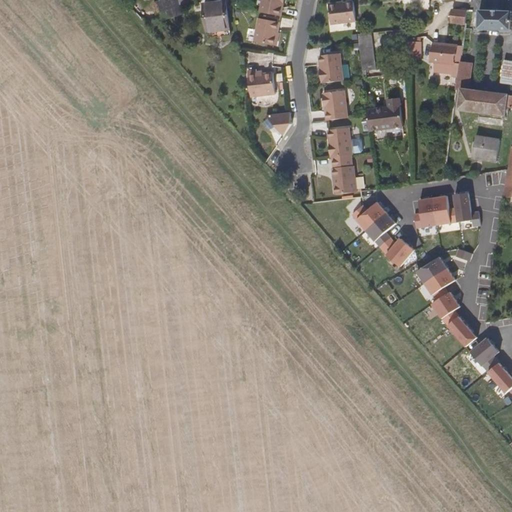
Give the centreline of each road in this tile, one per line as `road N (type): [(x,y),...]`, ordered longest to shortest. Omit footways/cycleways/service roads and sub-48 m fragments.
road 1 (track): [(511,456),(90,0)]
road 2 (residential): [(289,162),(303,124),(296,66),(307,0)]
